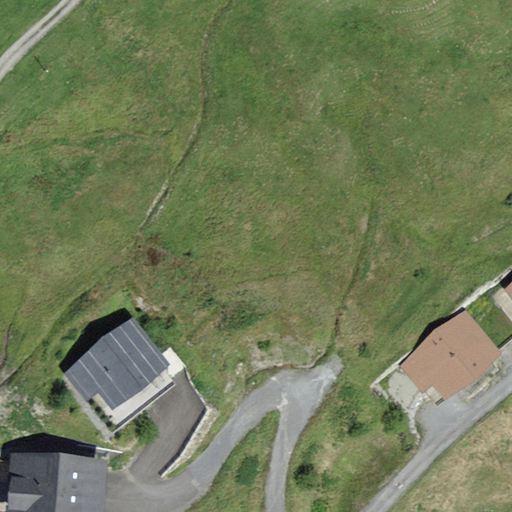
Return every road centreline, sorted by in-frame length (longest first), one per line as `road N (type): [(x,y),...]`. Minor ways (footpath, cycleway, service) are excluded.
road 1 (track): [(171,404),(176,419),(148,466),(150,490),(189,486),(271,401),(294,410),(274,474),(273,511)]
road 2 (track): [(376,511),(511,382)]
